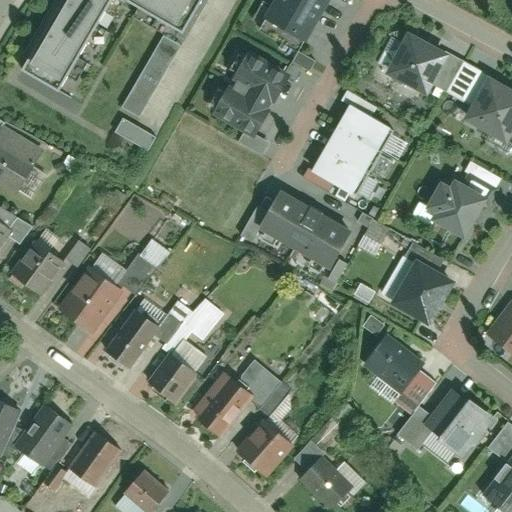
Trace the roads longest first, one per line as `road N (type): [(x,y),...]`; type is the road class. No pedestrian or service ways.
road 1 (residential): [(0,311),(259,511)]
road 2 (residential): [(511,236),(466,315),(463,336),(468,358),(511,391)]
